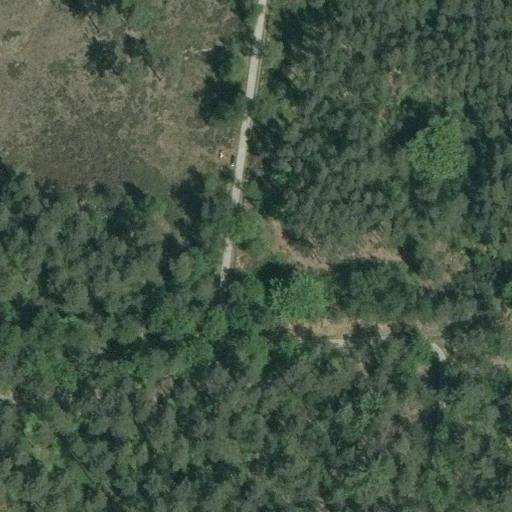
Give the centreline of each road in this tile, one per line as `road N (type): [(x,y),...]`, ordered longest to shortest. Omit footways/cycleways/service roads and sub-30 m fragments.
road 1 (unknown): [(0,404),(511,365)]
road 2 (track): [(240,348),(0,368)]
